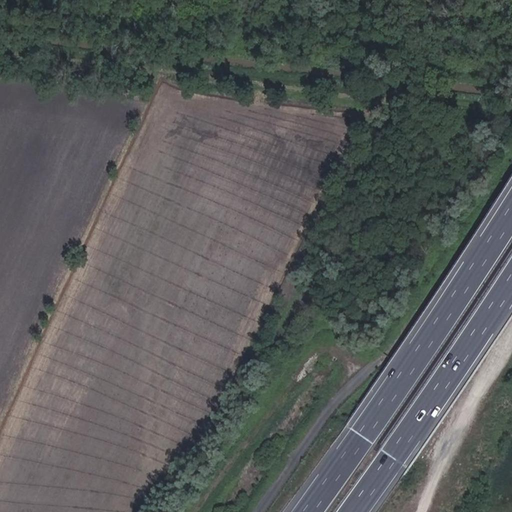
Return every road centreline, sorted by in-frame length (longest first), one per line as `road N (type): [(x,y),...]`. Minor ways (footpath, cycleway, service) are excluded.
road 1 (track): [(0,38),(227,62),(511,76)]
road 2 (motorway): [(511,209),(307,511)]
road 3 (motorway): [(353,511),(511,287)]
